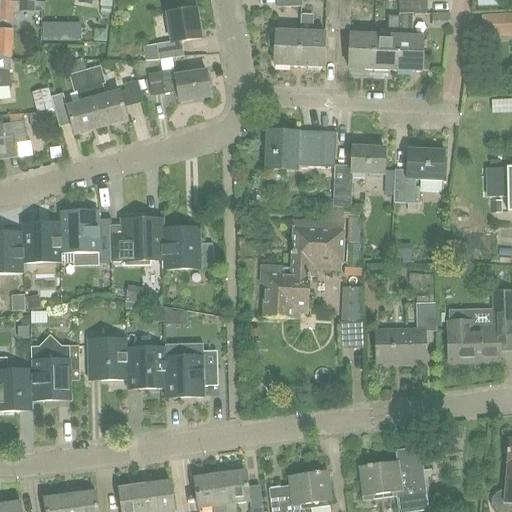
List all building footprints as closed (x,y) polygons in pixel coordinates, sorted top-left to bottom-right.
[(0,0),(0,11),(12,12),(34,13),(34,12),(40,12),(46,7),(46,3),(35,3),(34,0),(19,0),(19,2),(0,0)] [(113,0),(109,0),(101,0),(99,22),(110,22),(113,0)] [(196,10),(195,10),(193,0),(185,0),(176,1),(178,13),(167,15),(171,43),(143,48),(145,61),(158,60),(184,56),(182,42),(201,39),(196,10)] [(303,8),(302,0),(275,0),(276,9),(303,8)] [(337,30),(338,0),(325,0),(325,30),(337,30)] [(350,31),(351,0),(338,0),(337,30),(350,31)] [(426,2),(399,2),(400,18),(399,18),(397,71),(422,72),(423,37),(412,37),(412,15),(427,14),(426,2)] [(0,22),(12,23),(12,12),(0,11),(0,22)] [(511,34),(511,17),(484,19),(485,35),(511,34)] [(397,71),(399,18),(388,18),(387,36),(374,35),(373,70),(397,71)] [(12,30),(0,29),(0,57),(12,58),(12,30)] [(298,67),(300,32),(275,31),(275,33),(271,33),(269,35),(269,47),(271,49),(275,49),(274,66),(298,67)] [(324,33),(300,32),(298,67),(323,68),(324,33)] [(373,70),(374,35),(349,34),(348,69),(373,70)] [(101,128),(81,59),(67,63),(70,75),(68,76),(73,93),(78,92),(81,103),(67,107),(75,136),(101,128)] [(127,121),(123,108),(119,93),(106,97),(103,85),(106,84),(100,67),(86,71),(83,59),(81,59),(101,128),(127,121)] [(148,76),(152,95),(176,91),(179,103),(210,98),(205,72),(176,77),(175,70),(148,76)] [(124,85),(126,92),(129,107),(144,103),(138,82),(124,85)] [(64,106),(61,96),(51,99),(48,89),(32,93),(37,113),(64,106)] [(15,144),(27,143),(24,122),(0,125),(0,155),(5,155),(3,139),(13,137),(15,144)] [(297,146),(310,147),(322,147),(321,167),(334,168),(335,168),(335,166),(336,135),(310,134),(267,132),(267,170),(296,171),(297,146)] [(351,209),(352,174),(368,175),(368,178),(381,178),(381,175),(384,175),(384,195),(394,196),(394,171),(383,171),(384,149),(353,148),(352,167),(335,166),(335,168),(334,168),(332,199),(315,199),(314,209),(332,208),(351,209)] [(443,182),(444,161),(444,151),(407,150),(406,171),(394,170),(394,171),(394,196),(393,203),(408,204),(408,211),(418,211),(419,204),(419,188),(411,188),(412,180),(443,182)] [(511,212),(511,168),(506,168),(485,169),(486,198),(507,198),(507,213),(511,212)] [(341,271),(343,224),(343,211),(325,210),(324,224),(294,222),(293,269),(262,267),(261,285),(265,286),(263,319),(298,320),(298,314),(308,314),(309,278),(315,278),(316,270),(341,271)] [(60,213),(60,223),(61,254),(99,253),(110,254),(110,235),(99,235),(98,212),(60,213)] [(163,261),(162,230),(162,220),(123,221),(123,226),(109,227),(110,235),(110,254),(110,263),(124,263),(124,267),(150,266),(150,262),(163,261)] [(61,264),(61,254),(60,223),(22,224),(23,234),(23,265),(61,264)] [(213,245),(201,245),(200,229),(162,230),(163,261),(163,271),(213,270),(213,245)] [(23,265),(23,234),(0,234),(0,275),(23,275),(23,265)] [(347,245),(346,269),(359,269),(361,245),(347,245)] [(499,350),(511,349),(511,291),(493,292),(494,327),(471,327),(471,322),(448,322),(449,364),(474,363),(474,361),(499,360),(499,350)] [(47,311),(37,314),(41,333),(54,330),(51,316),(68,312),(64,295),(44,300),(47,311)] [(424,333),(437,332),(436,304),(436,297),(416,297),(417,305),(417,332),(376,333),(377,364),(402,363),(402,366),(424,365),(424,333)] [(352,346),(369,345),(368,327),(350,328),(352,346)] [(70,401),(69,359),(69,345),(61,345),(49,334),(39,346),(31,346),(31,371),(32,402),(70,401)] [(127,380),(126,350),(125,341),(87,342),(88,381),(127,380)] [(217,367),(204,368),(203,344),(176,345),(176,348),(164,348),(165,359),(165,389),(166,399),(205,398),(204,387),(218,387),(217,367)] [(165,359),(164,348),(126,350),(127,380),(127,390),(165,389),(165,359)] [(32,402),(31,371),(7,372),(7,359),(0,359),(0,412),(32,412),(32,402)] [(506,464),(504,491),(502,491),(499,492),(496,493),(495,494),(493,495),(492,497),(491,499),(490,501),(490,503),(490,505),(490,508),(491,510),(492,511),(511,511),(511,439),(507,439),(505,464),(506,464)] [(398,511),(417,511),(429,510),(421,448),(403,451),(405,468),(399,470),(398,463),(360,468),(364,499),(395,494),(398,511)] [(245,472),(244,472),(243,468),(230,470),(231,474),(221,476),(225,511),(237,511),(236,505),(249,503),(249,511),(263,511),(260,487),(247,488),(245,472)] [(300,511),(300,507),(332,503),(328,473),(289,479),(291,495),(283,496),(282,489),(269,491),(271,511),(300,511)] [(225,511),(221,476),(194,479),(199,510),(212,508),(212,511),(225,511)] [(174,511),(170,482),(145,486),(148,511),(174,511)] [(148,511),(145,486),(120,490),(122,511),(148,511)] [(98,511),(96,493),(70,497),(71,511),(98,511)] [(71,511),(70,497),(44,500),(45,511),(71,511)] [(21,511),(20,503),(0,505),(0,511),(21,511)]
